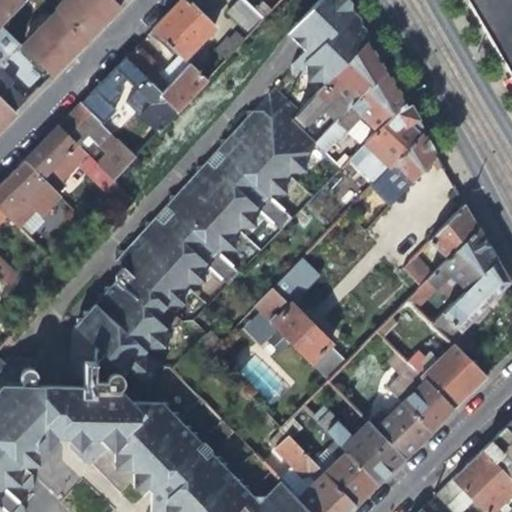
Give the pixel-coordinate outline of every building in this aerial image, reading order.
[(0,0),(0,26),(24,2),(22,0),(0,0)] [(19,48),(46,74),(63,57),(66,60),(101,24),(118,7),(110,0),(57,0),(51,7),(56,11),(19,48)] [(212,29),(182,0),(181,0),(167,14),(152,30),(182,60),(212,29)] [(263,21),(242,0),(238,0),(227,13),(250,35),(263,21)] [(289,42),(301,53),(344,9),(339,4),(335,0),(320,0),(284,37),(289,42)] [(511,0),(465,0),(480,26),(508,74),(511,70),(511,0)] [(304,85),(325,85),(367,41),(355,19),(344,9),(301,53),(300,54),(302,55),(286,72),(287,80),(303,80),(304,85)] [(16,45),(0,28),(0,60),(16,45)] [(244,41),(239,37),(231,44),(227,39),(216,51),(226,60),(244,41)] [(321,113),(332,124),(384,70),(375,54),(367,41),(325,85),(296,114),(293,117),(305,130),(321,113)] [(122,60),(175,113),(206,82),(188,65),(164,90),(148,74),(156,66),(136,46),(130,52),(122,60)] [(60,65),(66,60),(63,57),(46,74),(49,77),(60,65)] [(148,105),(138,117),(155,135),(175,113),(122,60),(117,65),(112,70),(148,105)] [(115,94),(138,117),(148,105),(112,70),(102,80),(115,94)] [(361,115),(377,131),(404,104),(394,87),(384,70),(332,124),(313,144),(314,145),(323,153),(361,115)] [(0,80),(0,101),(12,114),(22,103),(0,80)] [(92,117),(115,94),(102,80),(90,92),(79,104),(92,117)] [(209,452),(224,438),(212,426),(198,441),(178,421),(158,402),(153,402),(142,401),(129,401),(115,387),(120,383),(122,378),(121,374),(118,371),(125,364),(139,364),(138,351),(141,348),(145,344),(160,343),(160,329),(164,324),(174,325),(180,318),(165,304),(168,301),(181,300),(180,288),(183,285),(187,281),(201,280),(200,267),(206,266),(219,279),(231,267),(217,254),(217,249),(231,249),(231,235),(235,230),(238,227),(252,227),(252,212),(260,211),(271,223),(282,211),(269,198),(268,195),(284,194),(283,179),(287,175),(289,173),(305,172),(304,156),(314,145),(313,144),(302,133),(290,121),(293,117),(296,114),(274,92),(255,111),(252,114),(244,114),(245,121),(225,143),(216,142),(218,150),(215,153),(218,157),(208,168),(204,164),(203,166),(200,169),(192,168),(194,175),(172,197),(165,196),(167,203),(163,207),(167,210),(156,221),(153,217),(152,219),(147,224),(140,222),(142,229),(121,252),(113,250),(116,257),(110,263),(117,269),(109,278),(110,281),(103,287),(97,287),(98,293),(95,296),(79,312),(73,312),(74,317),(66,326),(66,372),(72,378),(78,377),(78,386),(78,413),(67,425),(67,434),(67,440),(67,445),(74,451),(83,460),(92,461),(107,445),(113,451),(113,465),(125,464),(131,470),(131,483),(145,484),(149,489),(166,472),(176,483),(160,499),(148,510),(146,511),(309,511),(289,491),(279,481),(264,496),(252,496),(249,492),(230,474),(209,452)] [(115,140),(138,117),(115,94),(92,117),(107,132),(115,140)] [(0,126),(12,114),(0,101),(0,126)] [(93,146),(107,132),(92,117),(79,104),(68,115),(56,126),(76,146),(85,137),(93,146)] [(352,173),(368,189),(421,134),(411,115),(404,104),(377,131),(358,150),(366,160),(352,173)] [(138,117),(115,140),(117,142),(133,159),(155,135),(138,117)] [(101,192),(111,182),(94,165),(76,146),(56,126),(41,142),(22,161),(51,189),(53,192),(77,168),(101,192)] [(386,207),(434,156),(428,145),(421,134),(368,189),(386,207)] [(117,142),(94,165),(111,182),(133,159),(117,142)] [(214,154),(204,164),(208,168),(218,157),(215,153),(214,154)] [(15,226),(51,189),(22,161),(6,177),(0,183),(0,211),(3,215),(15,226)] [(428,242),(447,261),(478,230),(469,216),(463,205),(428,242)] [(163,207),(153,217),(156,221),(167,210),(163,207)] [(0,262),(0,218),(3,215),(0,211),(0,282),(7,290),(42,254),(35,246),(14,268),(16,270),(12,274),(0,262)] [(290,219),(282,211),(271,223),(278,231),(290,219)] [(441,286),(456,301),(496,262),(487,247),(478,230),(447,261),(432,276),(420,287),(419,289),(428,298),(441,286)] [(402,269),(420,287),(432,276),(414,256),(402,269)] [(320,276),(302,258),(271,290),(289,307),(291,304),(320,276)] [(449,342),(509,283),(503,274),(496,262),(456,301),(432,324),(449,342)] [(237,273),(231,267),(219,279),(225,285),(237,273)] [(254,308),(276,330),(265,342),(277,354),(289,342),(311,364),(313,363),(330,345),(331,343),(307,320),(291,304),(289,307),(271,290),(254,308)] [(346,361),(330,345),(313,363),(329,378),(346,361)] [(453,345),(421,377),(452,409),(468,393),(484,377),(453,345)] [(0,360),(0,488),(0,487),(4,483),(17,483),(19,465),(32,464),(34,436),(34,421),(24,414),(33,404),(33,387),(33,377),(28,373),(32,368),(32,360),(27,360),(16,360),(0,360)] [(402,404),(373,430),(401,459),(428,432),(452,409),(421,377),(410,366),(386,388),(402,404)] [(53,386),(33,387),(33,404),(24,414),(34,421),(34,436),(51,435),(67,434),(67,425),(78,413),(78,386),(53,386)] [(311,418),(334,442),(375,484),(385,474),(401,459),(373,430),(366,423),(350,439),(320,408),(311,418)] [(220,419),(212,426),(224,438),(231,431),(220,419)] [(278,428),(285,435),(288,439),(298,430),(288,419),(278,428)] [(511,439),(502,430),(482,449),(511,480),(511,439)] [(302,478),(289,491),(309,511),(346,511),(353,506),(322,474),(312,463),(288,439),(285,435),(272,447),(302,478)] [(337,459),(322,474),(353,506),(365,494),(375,484),(334,442),(327,449),(337,459)] [(337,459),(327,449),(312,463),(322,474),(337,459)] [(484,511),(489,511),(511,490),(511,480),(482,449),(463,468),(435,494),(452,511),(461,511),(473,500),(484,511)] [(149,489),(148,510),(160,499),(176,483),(166,472),(149,489)]
